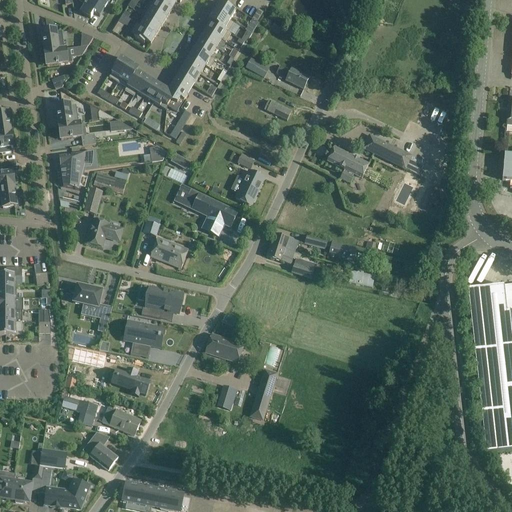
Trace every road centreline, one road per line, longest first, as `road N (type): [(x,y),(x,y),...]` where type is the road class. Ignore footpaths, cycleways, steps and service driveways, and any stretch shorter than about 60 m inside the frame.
road 1 (unclassified): [(227,295),(373,0)]
road 2 (unclassified): [(511,510),(467,448),(452,305),(450,263),(484,232)]
road 3 (unclassified): [(94,511),(227,295)]
road 4 (unclassified): [(484,232),(471,188),(487,0)]
road 5 (residential): [(227,295),(66,256)]
road 6 (residential): [(28,105),(44,222),(0,220)]
road 7 (residential): [(117,46),(207,101),(212,115)]
